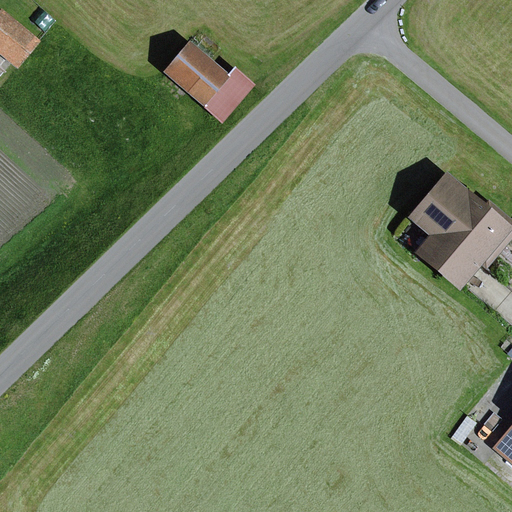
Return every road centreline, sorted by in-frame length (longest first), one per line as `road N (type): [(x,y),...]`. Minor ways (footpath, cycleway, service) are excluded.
road 1 (unclassified): [(385,0),(0,377)]
road 2 (track): [(360,24),(511,152)]
